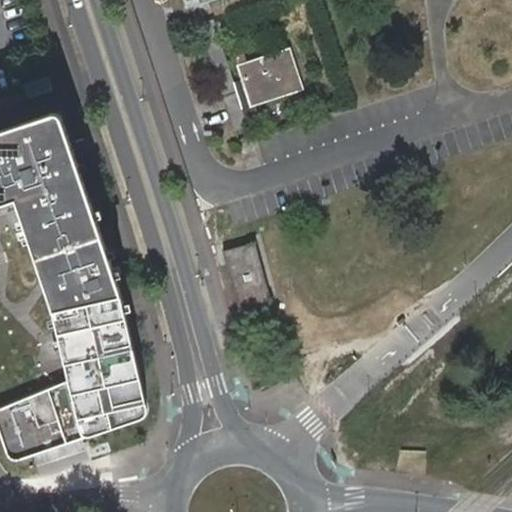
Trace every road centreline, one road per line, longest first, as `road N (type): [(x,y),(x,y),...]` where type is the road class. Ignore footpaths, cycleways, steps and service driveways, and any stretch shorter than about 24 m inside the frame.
road 1 (tertiary): [(75,0),(181,338),(191,423),(176,482)]
road 2 (tertiary): [(265,454),(220,399),(184,257),(100,0)]
road 3 (tertiary): [(306,508),(386,504),(441,511)]
